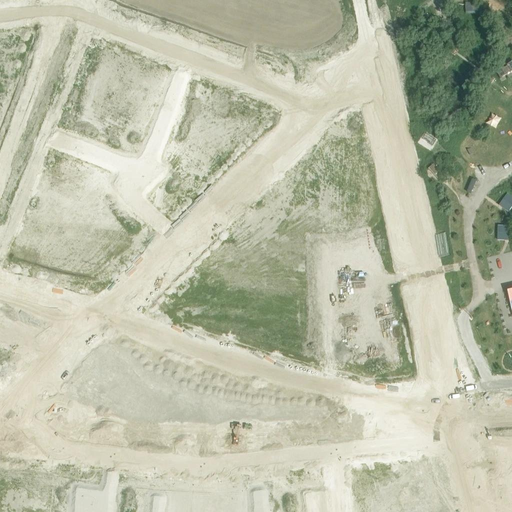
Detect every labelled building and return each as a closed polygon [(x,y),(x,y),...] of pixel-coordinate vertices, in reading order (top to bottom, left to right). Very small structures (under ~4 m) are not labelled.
[(397,48),(403,47),(399,29),(393,30),(397,48)] [(500,79),(511,73),(507,68),(503,70),(503,69),(497,73),(500,79)] [(433,165),(429,169),(438,179),(443,175),(433,165)] [(511,208),(511,198),(507,195),(499,207),(509,213),(511,208)] [(509,241),(509,227),(498,227),(498,241),(509,241)] [(511,506),(511,443),(498,445),(511,506)] [(453,511),(439,451),(342,461),(347,511),(453,511)]
